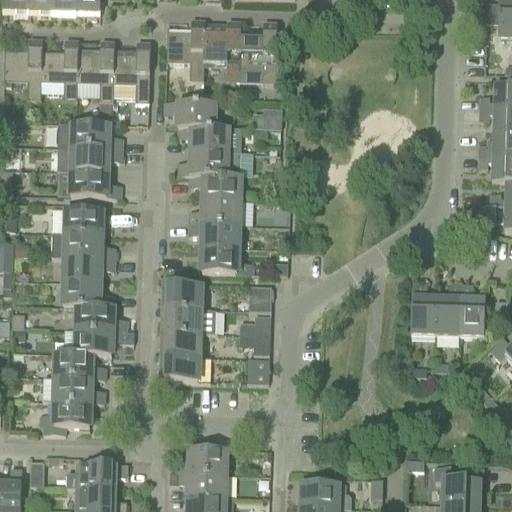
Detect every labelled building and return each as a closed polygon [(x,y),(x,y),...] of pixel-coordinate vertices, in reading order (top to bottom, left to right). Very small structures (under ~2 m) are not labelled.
[(2,0),(2,15),(27,16),(27,0),(2,0)] [(27,0),(27,16),(51,16),(51,0),(27,0)] [(51,0),(51,16),(75,17),(75,0),(51,0)] [(75,0),(75,17),(100,18),(100,0),(75,0)] [(511,7),(498,7),(498,31),(497,46),(511,46),(511,7)] [(204,40),(204,31),(205,28),(191,27),(190,39),(166,38),(166,69),(190,70),(189,88),(203,88),(204,70),(203,70),(203,40),(204,40)] [(204,31),(204,40),(203,40),(203,70),(204,70),(226,71),(226,89),(239,89),(240,71),(238,71),(239,41),(240,41),(241,29),(227,28),(227,37),(221,37),(222,32),(204,31)] [(262,41),(240,41),(239,41),(238,71),(240,71),(262,72),(261,90),(275,90),(277,30),(263,29),(262,41)] [(41,59),(42,59),(42,47),(28,46),(28,58),(4,57),(3,88),(28,88),(27,107),(41,107),(41,100),(41,89),(40,89),(41,59)] [(64,59),(42,59),(41,59),(40,89),(41,89),(41,100),(63,100),(63,108),(77,108),(77,90),(76,90),(77,60),(78,60),(78,48),(64,47),(64,59)] [(100,60),(78,60),(77,60),(76,90),(77,90),(99,90),(99,109),(113,109),(113,104),(113,90),(112,90),(113,61),(114,61),(114,49),(100,48),(100,60)] [(136,61),(114,61),(113,61),(112,90),(113,90),(113,104),(135,105),(134,110),(148,110),(150,50),(136,49),(136,61)] [(479,103),(479,115),(511,115),(511,91),(493,91),(493,110),(489,110),(489,103),(479,103)] [(213,135),(213,134),(214,110),(164,109),(164,122),(178,122),(178,134),(213,135)] [(280,137),(281,116),(262,115),(262,121),(261,136),(280,137)] [(511,115),(479,115),(479,127),(488,127),(488,121),(492,121),(492,140),(511,140),(511,115)] [(108,131),(73,130),(57,130),(56,155),(121,156),(121,144),(107,144),(108,131)] [(213,135),(178,134),(177,146),(191,146),(191,158),(226,159),(227,135),(213,134),(213,135)] [(271,138),(271,148),(280,148),(280,138),(271,138)] [(1,140),(1,152),(14,152),(14,140),(1,140)] [(478,151),(478,163),(511,164),(511,140),(492,140),(492,147),(485,147),(485,152),(478,151)] [(267,153),(267,161),(277,161),(277,153),(267,153)] [(121,156),(56,155),(56,179),(72,179),(106,180),(107,168),(121,168),(121,156)] [(226,159),(191,158),(190,170),(177,170),(176,183),(190,183),(204,184),(204,183),(225,183),(239,183),(239,160),(226,159)] [(511,164),(478,163),(477,175),(487,175),(487,169),(491,169),(490,189),(504,189),(504,188),(511,188),(511,164)] [(0,187),(0,201),(10,202),(11,178),(0,178),(0,187)] [(106,180),(72,179),(71,204),(119,205),(120,192),(106,192),(106,180)] [(204,184),(190,183),(190,194),(204,195),(203,207),(238,208),(239,183),(225,183),(204,183),(204,184)] [(511,188),(504,188),(504,189),(504,207),(500,206),(500,200),(491,200),(490,212),(511,212),(511,188)] [(189,218),(189,230),(238,232),(238,208),(203,207),(203,219),(189,218)] [(3,210),(3,222),(15,222),(16,210),(3,210)] [(511,212),(490,212),(480,212),(479,227),(503,228),(503,237),(511,237),(511,212)] [(52,227),(52,241),(66,241),(66,240),(100,241),(101,217),(52,215),(52,227)] [(238,232),(189,230),(188,242),(202,243),(202,254),(237,255),(238,232)] [(66,240),(66,241),(51,241),(51,264),(66,264),(66,265),(114,266),(114,254),(100,254),(100,241),(66,240)] [(13,250),(13,263),(26,263),(27,250),(13,250)] [(237,255),(202,254),(201,280),(250,281),(250,269),(237,269),(237,255)] [(66,265),(65,289),(99,290),(99,278),(113,278),(114,266),(66,265)] [(0,267),(0,278),(2,279),(10,279),(11,279),(11,268),(0,267)] [(287,270),(273,270),(273,282),(277,282),(287,282),(287,275),(287,270)] [(65,289),(64,313),(78,313),(112,314),(112,302),(99,302),(99,290),(65,289)] [(435,342),(436,303),(417,303),(418,299),(424,299),(424,289),(411,289),(410,342),(435,342)] [(165,290),(164,316),(199,317),(200,291),(165,290)] [(454,304),(436,303),(435,342),(459,343),(460,290),(448,290),(448,300),(454,300),(454,304)] [(472,291),(460,290),(459,343),(483,344),(485,305),(466,304),(466,300),(472,300),(472,291)] [(248,317),(270,318),(271,294),(249,293),(248,317)] [(494,309),(494,333),(504,333),(508,329),(508,326),(508,309),(499,309),(494,309)] [(78,314),(77,337),(125,338),(126,326),(112,326),(112,314),(78,313),(78,314)] [(164,316),(163,340),(198,341),(199,317),(164,316)] [(23,334),(23,321),(11,321),(11,334),(23,334)] [(239,329),(239,342),(270,343),(270,323),(254,323),(254,330),(239,329)] [(13,336),(13,347),(24,347),(24,337),(13,336)] [(77,337),(77,360),(77,361),(91,362),(111,363),(111,350),(133,351),(133,339),(125,338),(77,337)] [(511,370),(511,341),(510,339),(490,357),(499,368),(505,362),(511,370)] [(163,340),(163,364),(198,365),(198,341),(163,340)] [(269,361),(270,343),(239,342),(239,353),(253,354),(253,361),(269,361)] [(56,360),(56,384),(90,385),(90,386),(104,386),(104,374),(90,373),(91,362),(77,361),(77,360),(56,360)] [(163,364),(162,388),(197,389),(209,389),(209,365),(198,365),(163,364)] [(247,366),(246,390),(268,391),(269,367),(247,366)] [(433,379),(450,380),(451,371),(434,370),(433,379)] [(426,375),(409,375),(409,384),(426,384),(426,375)] [(43,384),(42,408),(55,408),(89,409),(89,410),(103,410),(104,398),(90,397),(90,386),(90,385),(56,384),(43,384)] [(484,411),(491,405),(479,393),(473,398),(484,411)] [(511,429),(491,405),(484,411),(508,439),(511,435),(511,429)] [(89,409),(55,408),(55,421),(40,421),(40,433),(41,433),(41,441),(65,442),(65,434),(89,434),(89,410),(89,409)] [(175,480),(224,481),(225,456),(190,455),(189,468),(175,468),(175,480)] [(423,477),(423,468),(406,467),(406,476),(423,477)] [(43,469),(29,469),(29,493),(42,493),(43,469)] [(78,495),(113,496),(113,484),(127,484),(127,471),(78,470),(78,495)] [(441,511),(452,511),(480,511),(481,488),(460,487),(461,475),(434,474),(434,488),(442,488),(441,511)] [(0,489),(0,511),(20,511),(21,480),(21,475),(9,475),(9,480),(9,490),(0,489)] [(224,481),(175,480),(169,480),(169,492),(189,492),(188,505),(223,506),(224,481)] [(382,487),(370,486),(369,505),(381,506),(382,487)] [(302,489),(301,511),(350,511),(351,505),(347,500),(345,500),(345,491),(337,490),(302,489)] [(78,495),(77,511),(126,511),(126,508),(112,508),(113,496),(78,495)]
